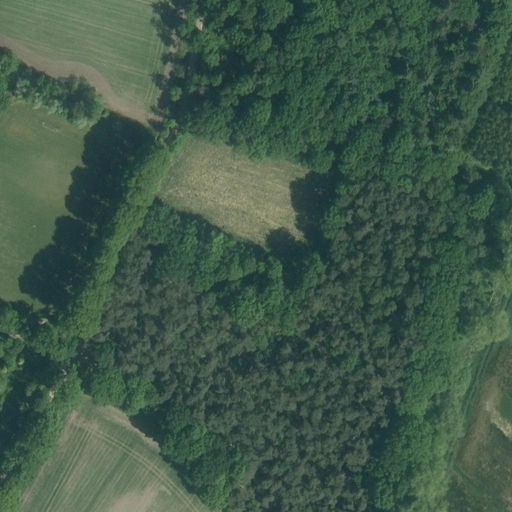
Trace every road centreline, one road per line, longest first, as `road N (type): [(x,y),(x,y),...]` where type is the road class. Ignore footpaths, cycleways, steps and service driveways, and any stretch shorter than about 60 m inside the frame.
road 1 (track): [(72,354),(181,114),(206,0)]
road 2 (unclassified): [(269,511),(139,387),(72,354)]
road 3 (track): [(0,485),(72,354)]
